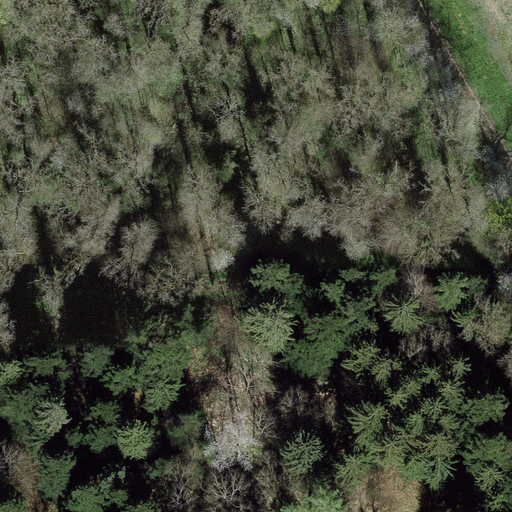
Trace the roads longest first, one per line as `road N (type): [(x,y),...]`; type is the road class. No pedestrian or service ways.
road 1 (track): [(0,298),(511,280)]
road 2 (track): [(415,0),(511,171)]
